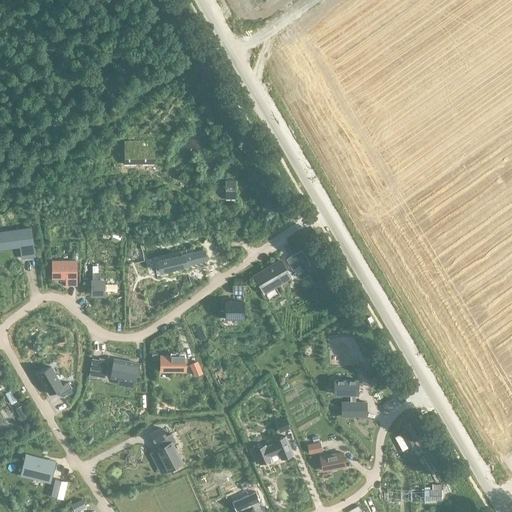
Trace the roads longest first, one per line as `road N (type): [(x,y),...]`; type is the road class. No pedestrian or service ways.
road 1 (residential): [(324,213),(143,333),(108,334),(50,297),(3,325),(4,348),(108,511)]
road 2 (tertiary): [(324,213),(200,0)]
road 3 (tertiary): [(431,394),(324,213)]
road 4 (residential): [(325,511),(371,484),(388,425),(431,394)]
road 5 (tertiary): [(501,511),(431,394)]
